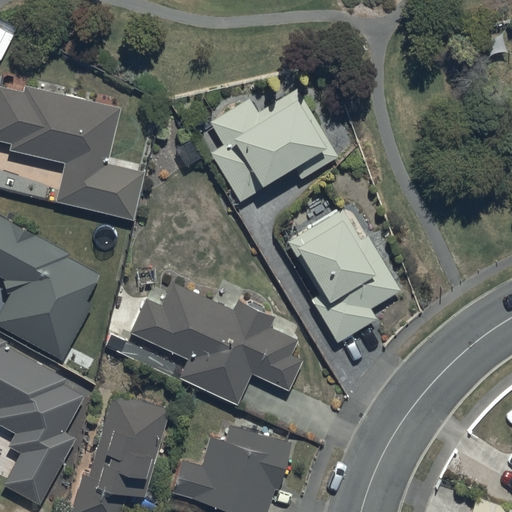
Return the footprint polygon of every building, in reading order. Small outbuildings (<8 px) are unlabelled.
[(22,90),(0,84),(0,140),(9,143),(8,150),(62,162),(53,198),(130,217),(141,171),(104,162),(117,107),(24,85),(22,90)] [(248,96),(208,120),(221,142),(208,150),(238,201),(267,183),(264,179),(292,162),(301,177),(337,156),(295,87),(257,110),(248,96)] [(341,206),(287,239),(318,289),(307,296),(335,341),(376,316),(370,306),(401,287),(367,232),(360,236),(341,206)] [(68,252),(0,214),(0,276),(1,277),(8,293),(0,308),(0,326),(60,359),(91,302),(85,299),(98,274),(65,256),(68,252)] [(187,357),(178,375),(234,401),(248,371),(287,389),(300,360),(289,354),(295,339),(267,326),(273,314),(236,297),(232,307),(172,280),(160,305),(142,297),(127,330),(187,357)] [(0,476),(2,478),(0,480),(38,501),(74,437),(61,430),(81,394),(60,382),(63,379),(3,346),(5,341),(0,337),(0,476)] [(79,472),(66,510),(71,511),(118,511),(126,491),(142,497),(149,476),(145,474),(167,407),(112,390),(85,474),(79,472)] [(180,456),(170,490),(244,511),(263,511),(271,487),(275,488),(289,444),(226,425),(223,435),(206,430),(197,461),(180,456)] [(511,511),(511,509),(474,496),(472,503),(433,489),(425,511),(511,511)]
